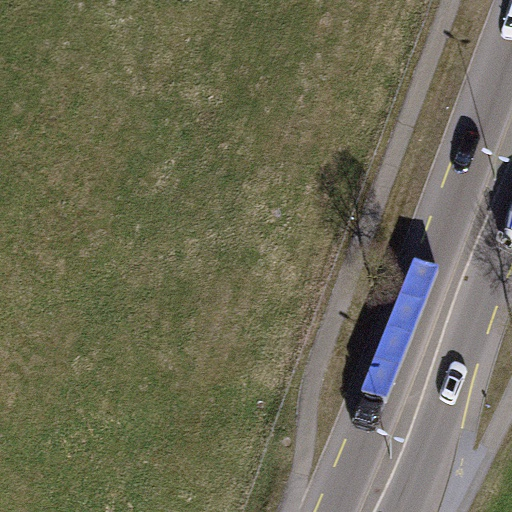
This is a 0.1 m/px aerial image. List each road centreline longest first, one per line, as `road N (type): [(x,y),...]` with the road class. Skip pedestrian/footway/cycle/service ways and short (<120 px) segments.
road 1 (secondary): [(511,31),(433,237),(345,511)]
road 2 (secondary): [(398,511),(511,215)]
